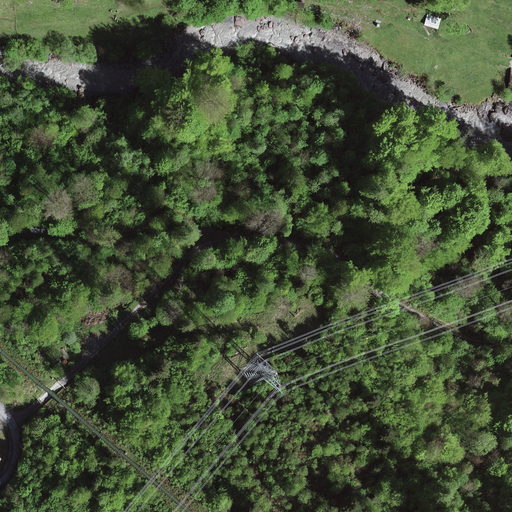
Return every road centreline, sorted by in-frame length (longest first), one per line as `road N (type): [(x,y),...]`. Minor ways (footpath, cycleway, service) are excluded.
road 1 (track): [(11,425),(197,249),(237,239),(317,249),(457,337),(511,345)]
road 2 (track): [(0,246),(32,238),(86,244),(181,227),(233,240)]
